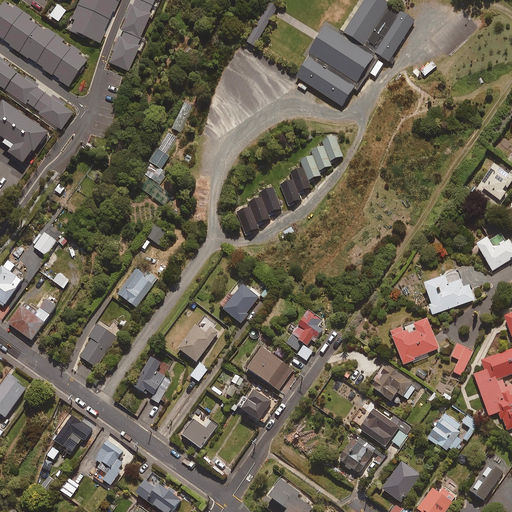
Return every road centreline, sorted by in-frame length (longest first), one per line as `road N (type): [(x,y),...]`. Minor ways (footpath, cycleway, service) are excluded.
road 1 (residential): [(228,501),(0,337)]
road 2 (residential): [(338,340),(228,501)]
